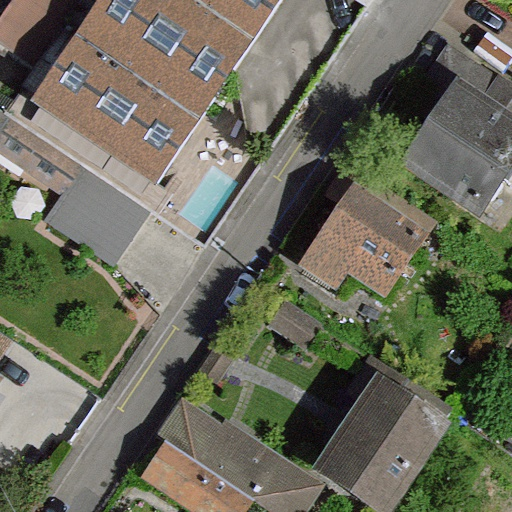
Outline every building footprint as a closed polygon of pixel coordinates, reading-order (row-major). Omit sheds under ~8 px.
[(0,45),(50,79),(103,0),(19,0),(0,29),(0,45)] [(278,0),(103,0),(50,79),(32,105),(152,186),(278,0)] [(511,150),(511,102),(442,58),(420,92),(436,102),(392,172),(403,178),(393,194),(458,235),(511,150)] [(438,235),(362,183),(301,269),(377,322),(438,235)] [(370,382),(310,474),(367,511),(385,511),(441,428),(370,382)]
